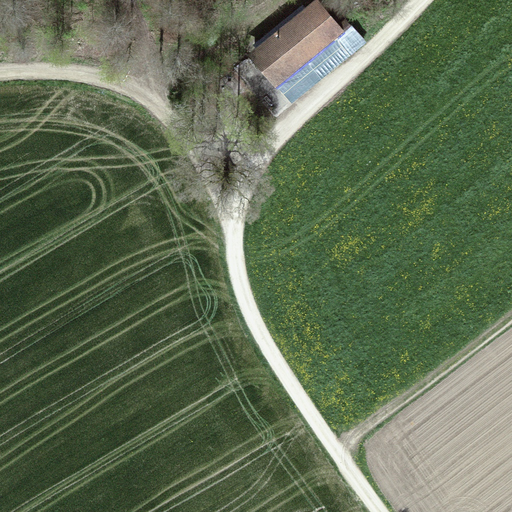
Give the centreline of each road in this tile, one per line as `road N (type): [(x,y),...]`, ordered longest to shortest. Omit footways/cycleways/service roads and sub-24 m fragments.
road 1 (residential): [(417,0),(268,148),(235,228),(237,269),(258,329),(378,511)]
road 2 (track): [(0,72),(88,74),(157,105),(213,175),(235,249)]
road 3 (track): [(341,458),(364,430),(511,319)]
